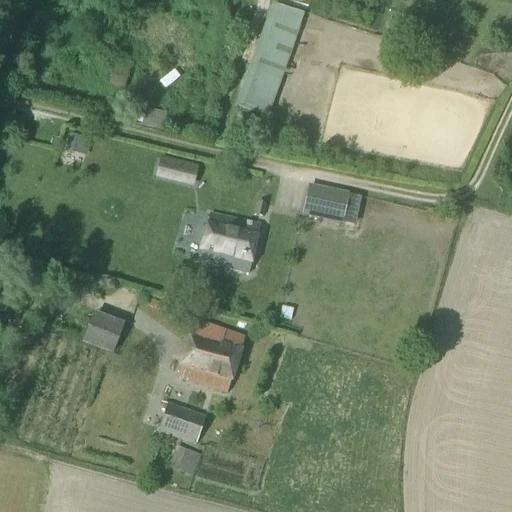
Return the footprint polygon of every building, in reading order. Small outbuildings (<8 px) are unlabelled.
[(130,0),(126,17),(139,21),(144,0),(143,0),(130,0)] [(214,0),(234,8),(237,0),(214,0)] [(280,0),(245,105),(268,113),(307,0),(280,0)] [(324,0),(322,0),(295,87),(318,94),(346,7),(324,0)] [(107,86),(124,90),(128,76),(111,71),(107,86)] [(143,127),(163,132),(166,116),(147,111),(143,127)] [(91,157),(98,140),(80,133),(73,150),(91,157)] [(306,190),(301,215),(342,224),(347,199),(306,190)] [(252,216),(260,219),(263,206),(256,203),(252,216)] [(198,260),(247,272),(259,227),(209,215),(198,260)] [(82,335),(113,352),(130,320),(99,303),(82,335)] [(176,377),(226,393),(243,339),(194,323),(176,377)] [(157,430),(193,443),(201,419),(166,406),(157,430)]
